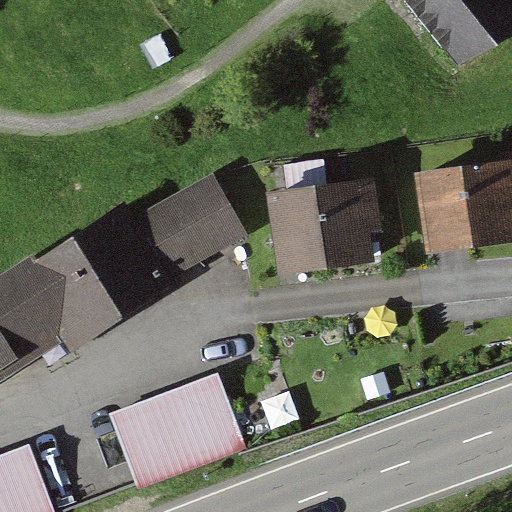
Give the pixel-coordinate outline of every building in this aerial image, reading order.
[(511,0),(404,0),(458,69),(511,28),(511,0)] [(511,159),(416,174),(429,254),(511,241),(511,232),(510,218),(511,217),(511,159)] [(212,179),(131,223),(169,281),(248,237),(212,179)] [(376,180),(265,196),(278,286),(358,274),(385,237),(376,180)] [(36,252),(0,275),(0,381),(63,341),(72,356),(174,290),(169,281),(131,223),(122,210),(43,262),(36,252)] [(219,378),(113,418),(141,491),(247,451),(219,378)] [(53,511),(27,445),(0,455),(0,511),(53,511)]
